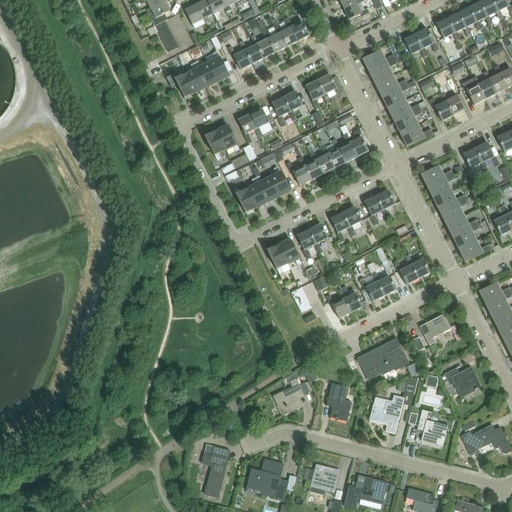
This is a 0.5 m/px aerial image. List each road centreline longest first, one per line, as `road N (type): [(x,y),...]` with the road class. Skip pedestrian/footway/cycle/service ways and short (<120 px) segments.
road 1 (residential): [(183,125),(238,246),(396,165)]
road 2 (residential): [(505,486),(297,434),(252,445)]
road 3 (residential): [(183,125),(338,49)]
road 4 (residential): [(455,282),(396,165)]
road 5 (residential): [(396,165),(338,49)]
road 6 (residential): [(396,165),(511,108)]
road 7 (residential): [(343,337),(455,282)]
road 8 (residential): [(511,392),(455,282)]
